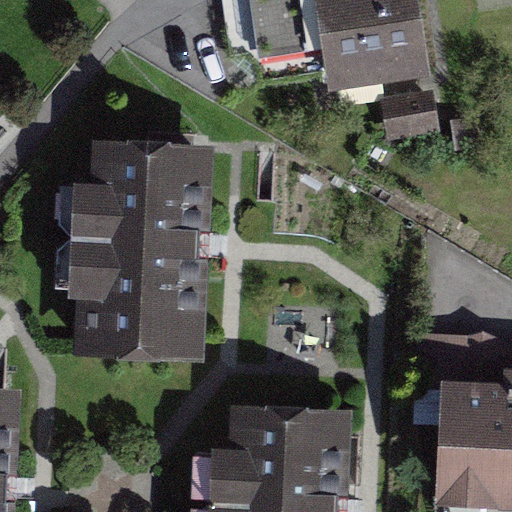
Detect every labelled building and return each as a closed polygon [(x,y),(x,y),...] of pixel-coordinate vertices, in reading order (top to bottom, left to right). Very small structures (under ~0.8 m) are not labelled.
[(328,45),(321,0),(254,0),(263,55),(328,45)] [(423,68),(412,0),(321,0),(328,45),(334,82),(423,68)] [(431,97),(387,105),(392,136),(436,129),(431,97)] [(216,140),(96,136),(94,176),(73,175),(69,290),(88,291),(86,347),(208,351),(216,140)] [(436,511),(511,511),(511,335),(489,325),(420,324),(418,378),(440,379),(436,511)] [(19,511),(23,383),(0,382),(0,511),(19,511)] [(353,511),(356,395),(216,392),(215,441),(200,441),(197,511),(353,511)]
